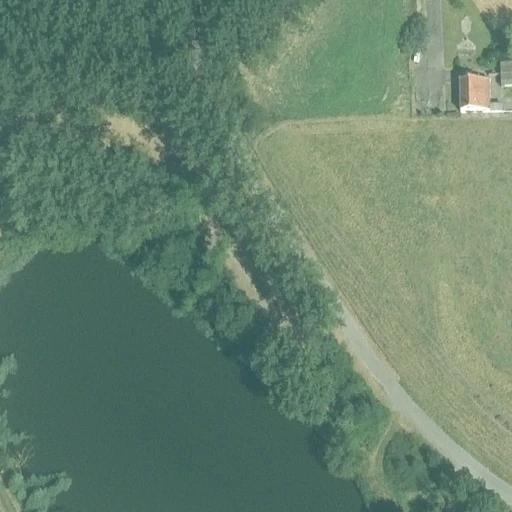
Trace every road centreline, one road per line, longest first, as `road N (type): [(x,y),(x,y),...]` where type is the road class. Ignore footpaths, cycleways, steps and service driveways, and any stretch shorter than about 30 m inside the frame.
road 1 (unclassified): [(511,497),(384,386),(244,174),(184,64)]
road 2 (unclassified): [(184,64),(108,84),(51,89),(0,82)]
